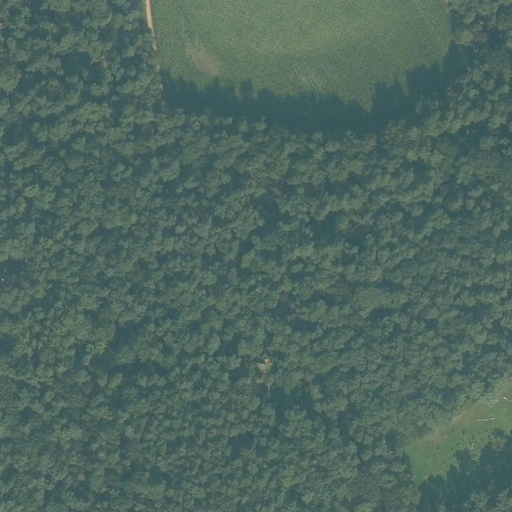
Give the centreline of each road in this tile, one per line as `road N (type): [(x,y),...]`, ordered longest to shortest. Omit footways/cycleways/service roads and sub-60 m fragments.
road 1 (track): [(511,163),(157,116)]
road 2 (track): [(103,309),(343,487)]
road 3 (track): [(379,149),(386,228),(448,388)]
road 4 (track): [(103,309),(153,511)]
road 5 (track): [(157,116),(103,309)]
road 6 (track): [(103,309),(0,184)]
road 7 (track): [(157,116),(0,83)]
